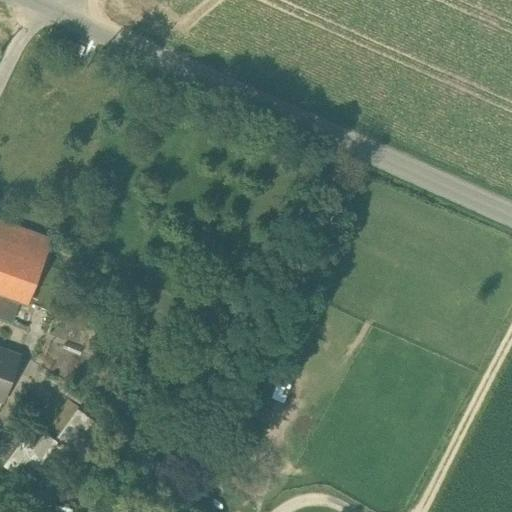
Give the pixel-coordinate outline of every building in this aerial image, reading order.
[(52,239),(0,220),(0,292),(19,299),(28,303),(52,239)] [(0,292),(0,315),(11,320),(19,299),(0,292)] [(0,397),(3,399),(19,355),(0,348),(0,397)] [(78,408),(55,439),(47,450),(74,470),(105,428),(78,408)] [(36,425),(5,466),(24,480),(47,450),(55,439),(36,425)]
